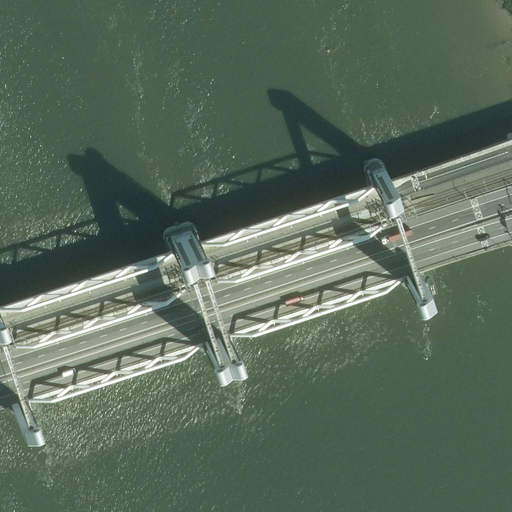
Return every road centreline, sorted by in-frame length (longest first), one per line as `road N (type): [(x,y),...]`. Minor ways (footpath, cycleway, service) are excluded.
road 1 (motorway): [(511,315),(263,412),(0,492)]
road 2 (motorway): [(511,192),(0,357)]
road 3 (motorway): [(0,381),(511,217)]
road 4 (motorway): [(39,511),(271,440),(511,347)]
